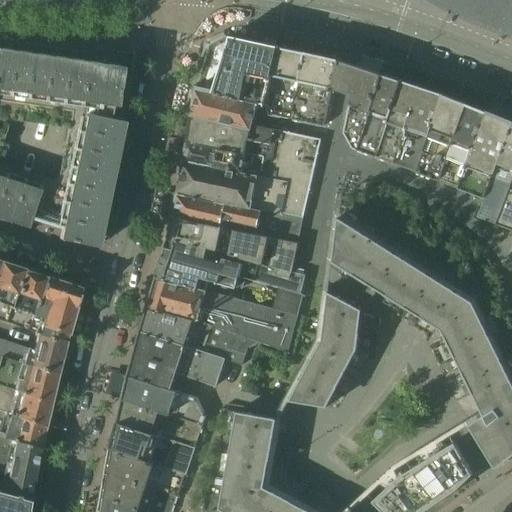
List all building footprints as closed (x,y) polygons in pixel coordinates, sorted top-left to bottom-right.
[(511,0),(260,0),(269,4),(314,20),(348,31),(357,35),(353,43),(366,47),(383,53),(386,45),(435,63),(437,63),(440,64),(487,81),(511,94),(511,0)] [(220,73),(216,91),(257,102),(265,104),(279,46),(232,36),(220,73)] [(132,56),(97,51),(94,58),(4,45),(0,43),(0,136),(8,114),(74,124),(76,111),(115,119),(121,80),(128,81),(132,56)] [(306,52),(279,46),(265,104),(271,114),(290,118),(301,73),(306,52)] [(323,126),(324,126),(332,87),(336,73),(339,58),(306,52),(301,73),(290,118),(323,126)] [(348,61),(339,58),(336,73),(332,87),(343,90),(353,93),(344,133),(353,148),(357,150),(383,74),(359,65),(348,61)] [(357,150),(375,157),(402,80),(383,74),(357,150)] [(423,150),(429,136),(444,94),(402,80),(375,157),(415,172),(423,150)] [(253,120),(257,102),(216,91),(199,88),(194,115),(251,129),(253,120)] [(437,180),(446,157),(467,104),(444,94),(429,136),(438,139),(433,154),(423,150),(415,172),(437,180)] [(457,188),(466,165),(487,112),(467,104),(446,157),(437,180),(457,188)] [(74,124),(53,223),(93,231),(117,119),(115,119),(76,111),(74,124)] [(511,126),(511,121),(487,112),(466,165),(457,188),(485,198),(511,126)] [(194,115),(189,142),(244,154),(247,138),(275,144),(267,177),(287,181),(280,212),(304,217),(321,140),(320,138),(253,120),(251,129),(194,115)] [(511,179),(511,126),(485,198),(483,201),(478,216),(496,223),(511,179)] [(240,171),(244,154),(189,142),(186,159),(240,171)] [(256,174),(240,171),(186,159),(180,194),(249,206),(256,174)] [(0,215),(29,225),(44,177),(0,162),(0,215)] [(511,229),(511,179),(496,223),(511,229)] [(280,212),(249,206),(180,194),(175,218),(220,227),(222,220),(279,229),(278,239),(299,243),(304,217),(280,212)] [(175,218),(171,237),(242,258),(293,272),(299,243),(278,239),(234,229),(231,244),(224,242),(223,246),(217,245),(220,227),(175,218)] [(469,425),(478,439),(496,468),(511,456),(511,383),(473,305),(339,218),(334,262),(376,288),(386,295),(405,307),(406,307),(421,316),(442,330),(445,336),(455,357),(456,357),(463,373),(473,394),(474,393),(484,416),(469,425)] [(171,237),(165,255),(240,276),(280,287),(304,295),(307,275),(293,272),(242,258),(171,237)] [(237,288),(240,276),(165,255),(158,276),(207,289),(211,279),(219,281),(219,283),(237,288)] [(0,263),(0,319),(6,322),(23,269),(1,262),(0,263)] [(6,322),(29,329),(46,277),(23,269),(6,322)] [(274,308),(207,289),(158,276),(149,306),(212,326),(252,339),(289,352),(298,315),(274,308)] [(81,288),(46,277),(29,329),(39,332),(66,342),(81,288)] [(280,287),(274,308),(298,315),(304,295),(280,287)] [(327,292),(320,337),(286,400),(328,407),(347,371),(358,350),(362,311),(327,292)] [(149,306),(141,330),(226,359),(243,364),(246,354),(252,339),(212,326),(149,306)] [(226,359),(141,330),(132,357),(130,369),(129,376),(169,389),(170,386),(172,381),(174,373),(175,371),(217,386),(226,359)] [(0,356),(57,373),(66,342),(39,332),(33,349),(0,338),(0,356)] [(0,383),(6,386),(16,389),(50,400),(57,373),(0,356),(0,383)] [(129,376),(124,398),(190,420),(196,399),(169,389),(129,376)] [(0,395),(0,409),(43,424),(50,400),(16,389),(13,399),(0,395)] [(204,424),(190,420),(124,398),(119,421),(197,447),(204,424)] [(239,408),(224,498),(223,507),(231,511),(354,511),(353,511),(351,511),(313,511),(307,509),(291,501),(291,500),(265,487),(271,461),(278,418),(258,413),(239,408)] [(0,409),(0,435),(39,448),(43,424),(0,409)] [(188,473),(197,447),(119,421),(114,448),(188,473)] [(33,479),(39,448),(0,435),(0,469),(8,472),(4,492),(27,498),(29,498),(33,479)] [(424,511),(458,489),(473,474),(455,442),(399,477),(374,501),(384,511),(424,511)] [(180,496),(188,473),(114,448),(109,472),(178,496),(180,496)] [(172,511),(178,496),(109,472),(104,496),(151,511),(172,511)] [(0,511),(26,511),(29,498),(27,498),(4,492),(0,491),(0,511)] [(151,511),(104,496),(100,511),(151,511)]
